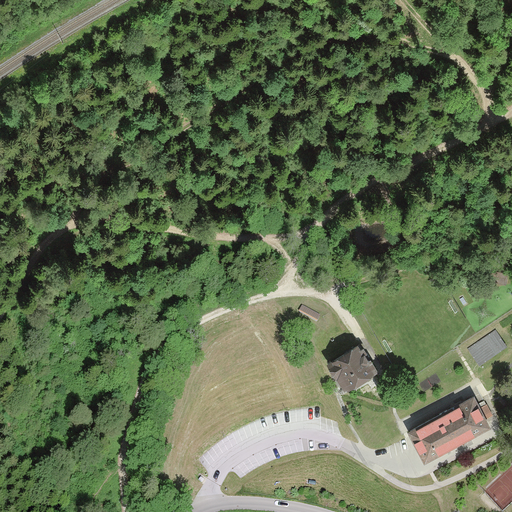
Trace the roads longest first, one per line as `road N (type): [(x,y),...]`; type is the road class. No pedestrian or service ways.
road 1 (track): [(0,339),(95,213),(269,255),(268,297),(217,311),(170,338),(133,407),(115,491),(131,511)]
road 2 (track): [(511,107),(342,202),(268,297),(334,295),(447,257),(511,261)]
road 3 (unknown): [(203,510),(227,460),(270,438),(316,434),(419,460)]
road 4 (track): [(511,125),(399,0)]
